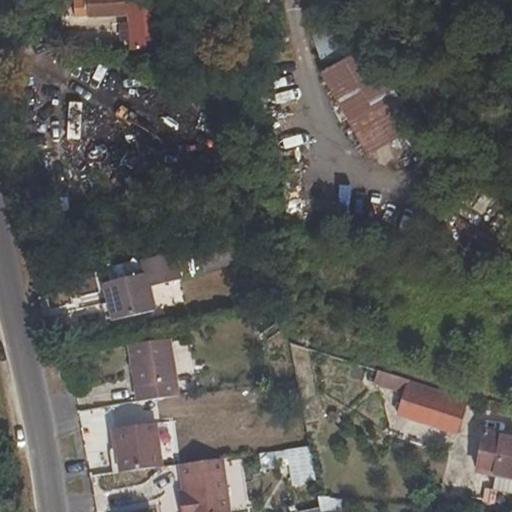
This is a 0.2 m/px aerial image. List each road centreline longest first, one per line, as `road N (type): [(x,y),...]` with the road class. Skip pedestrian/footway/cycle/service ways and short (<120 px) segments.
road 1 (tertiary): [(52,511),(40,424),(0,263)]
road 2 (residential): [(290,0),(334,168),(401,184)]
